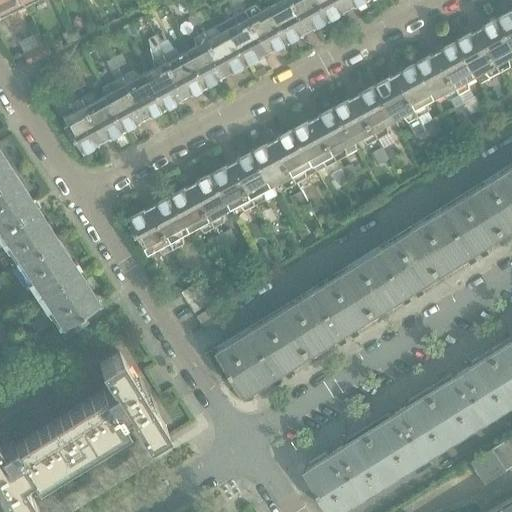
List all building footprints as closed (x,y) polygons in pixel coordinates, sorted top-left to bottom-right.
[(27,7),(23,0),(0,0),(0,15),(2,19),(27,7)] [(309,30),(292,0),(277,0),(278,1),(270,6),(289,41),(309,30)] [(330,18),(320,0),(292,0),(309,30),(330,18)] [(350,8),(345,0),(320,0),(330,18),(350,8)] [(289,41),(270,6),(262,10),(256,4),(245,9),(268,52),(289,41)] [(268,52),(245,9),(235,15),(237,23),(229,28),(248,63),(268,52)] [(208,20),(202,10),(196,14),(200,24),(208,20)] [(511,10),(498,19),(511,44),(511,10)] [(200,24),(196,14),(188,18),(193,28),(200,24)] [(511,56),(511,44),(498,19),(477,30),(500,72),(510,66),(509,58),(511,56)] [(248,63),(229,28),(221,32),(215,26),(205,31),(228,74),(248,63)] [(500,72),(477,30),(458,40),(476,76),(484,72),(490,77),(500,72)] [(167,41),(162,31),(155,35),(160,45),(167,41)] [(228,74),(205,31),(193,37),(195,46),(188,49),(208,85),(228,74)] [(51,53),(46,43),(45,43),(39,32),(34,35),(39,46),(24,53),(30,64),(51,53)] [(81,38),(78,33),(71,36),(74,42),(81,38)] [(476,76),(458,40),(437,51),(459,94),(470,88),(468,81),(476,76)] [(208,85),(188,49),(180,53),(174,48),(164,53),(188,95),(208,85)] [(459,94),(437,51),(417,62),(435,99),(444,94),(449,99),(459,94)] [(188,95),(164,53),(155,58),(156,67),(148,72),(159,93),(167,107),(188,95)] [(126,64),(121,54),(114,58),(119,68),(126,64)] [(46,80),(67,69),(62,58),(40,69),(46,80)] [(119,68),(114,58),(106,62),(111,72),(119,68)] [(435,99),(417,62),(397,73),(418,117),(426,113),(425,104),(435,99)] [(167,107),(159,93),(148,72),(140,76),(134,69),(123,75),(146,118),(167,107)] [(418,117),(397,73),(376,85),(395,121),(403,117),(409,122),(418,117)] [(146,118),(123,75),(113,81),(114,89),(106,94),(126,129),(146,118)] [(85,86),(80,77),(73,80),(78,90),(85,86)] [(78,90),(73,80),(65,84),(70,94),(78,90)] [(395,121),(376,85),(355,96),(377,139),(388,133),(386,126),(395,121)] [(126,129),(106,94),(99,97),(94,92),(82,98),(105,140),(126,129)] [(377,139),(355,96),(335,107),(354,143),(362,139),(368,144),(377,139)] [(105,140),(82,98),(73,103),(74,111),(65,116),(69,123),(66,125),(66,126),(67,126),(73,136),(72,137),(72,138),(76,136),(85,153),(86,152),(86,151),(105,140)] [(481,110),(475,98),(464,103),(470,115),(481,110)] [(502,102),(495,106),(500,115),(507,111),(502,102)] [(470,115),(464,103),(453,109),(460,121),(470,115)] [(354,143),(335,107),(313,119),(336,161),(348,155),(346,148),(354,143)] [(336,161),(313,119),(294,129),(313,165),(322,161),(327,166),(336,161)] [(440,131),(434,119),(423,125),(430,137),(440,131)] [(313,165),(294,129),(274,140),(297,182),(307,177),(305,170),(313,165)] [(297,182),(274,140),(254,151),(273,187),(281,183),(286,188),(297,182)] [(400,153),(393,141),(382,147),(388,160),(400,153)] [(388,160),(382,147),(370,154),(376,166),(388,160)] [(0,182),(15,173),(0,150),(0,182)] [(273,187),(254,151),(233,162),(256,205),(266,199),(264,192),(273,187)] [(256,205),(233,162),(213,173),(232,209),(240,205),(245,210),(256,205)] [(511,228),(511,162),(477,185),(506,232),(511,228)] [(359,176),(352,164),(340,170),(347,182),(359,176)] [(347,182),(340,170),(331,175),(337,187),(347,182)] [(57,237),(38,209),(15,173),(0,182),(0,239),(5,246),(8,243),(20,261),(57,237)] [(232,209),(213,173),(191,185),(214,228),(225,222),(223,214),(232,209)] [(214,228),(191,185),(172,195),(192,231),(199,227),(205,232),(214,228)] [(441,272),(506,232),(477,185),(412,225),(441,272)] [(308,204),(301,191),(290,198),(296,210),(308,204)] [(182,236),(192,231),(172,195),(151,206),(175,249),(174,249),(179,258),(185,270),(196,264),(184,244),(182,236)] [(175,249),(151,206),(132,217),(131,215),(129,216),(133,223),(130,225),(130,226),(131,225),(137,236),(136,237),(140,235),(149,253),(158,248),(164,254),(174,249),(175,249)] [(277,220),(271,208),(260,213),(267,225),(277,220)] [(338,213),(330,217),(334,225),(342,220),(338,213)] [(376,313),(441,272),(412,225),(347,266),(376,313)] [(236,241),(230,230),(220,235),(226,247),(236,241)] [(226,247),(220,235),(209,241),(215,253),(226,247)] [(99,302),(80,273),(57,237),(20,261),(32,279),(28,282),(37,295),(46,310),(50,308),(62,326),(81,313),(99,302)] [(312,353),(376,313),(347,266),(282,306),(312,353)] [(189,302),(209,289),(203,279),(182,292),(189,302)] [(195,312),(215,299),(209,289),(189,302),(195,312)] [(22,307),(31,301),(27,295),(18,301),(22,307)] [(205,328),(233,310),(226,298),(198,316),(205,328)] [(25,312),(34,306),(31,301),(22,307),(25,312)] [(312,353),(282,306),(216,347),(246,395),(247,394),(312,353)] [(64,338),(88,323),(81,313),(62,326),(58,329),(64,338)] [(0,341),(3,346),(11,341),(8,335),(0,340),(0,341)] [(511,336),(492,349),(511,380),(511,336)] [(6,351),(14,345),(11,341),(3,346),(6,351)] [(10,356),(18,350),(14,345),(6,351),(10,356)] [(511,405),(511,380),(492,349),(472,362),(474,365),(453,378),(451,375),(430,388),(461,438),(511,405)] [(13,360),(21,355),(18,350),(10,356),(13,360)] [(35,480),(125,424),(122,418),(130,413),(146,440),(166,427),(119,351),(99,364),(106,375),(102,377),(105,382),(109,380),(112,384),(14,445),(5,431),(0,433),(0,493),(1,493),(13,511),(30,511),(38,507),(22,481),(32,474),(35,480)] [(16,365),(24,360),(21,355),(13,360),(16,365)] [(461,438),(430,388),(409,401),(411,404),(390,417),(388,414),(376,421),(367,427),(398,477),(461,438)] [(341,511),(398,477),(367,427),(346,440),(348,443),(327,456),(326,453),(309,463),(311,466),(306,470),(332,511),(341,511)] [(485,483),(511,466),(511,435),(471,461),(485,483)] [(511,511),(511,495),(485,511),(511,511)]
